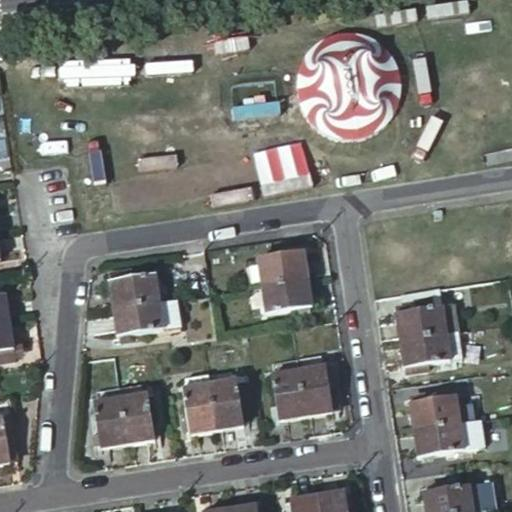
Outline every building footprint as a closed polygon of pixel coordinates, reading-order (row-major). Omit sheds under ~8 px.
[(307,281),(303,253),(297,254),(290,255),(257,260),(261,288),(307,281)] [(115,276),(116,282),(132,279),(131,273),(115,276)] [(109,283),(113,310),(159,303),(155,275),(132,279),(116,282),(109,283)] [(311,307),(307,281),(261,288),(253,289),(255,306),(264,305),(265,314),(311,307)] [(404,316),(398,317),(402,343),(459,334),(456,312),(445,313),(444,308),(441,309),(438,290),(400,296),(404,316)] [(176,301),(159,303),(163,330),(180,328),(176,301)] [(117,337),(163,330),(159,303),(113,310),(117,337)] [(0,351),(10,349),(6,322),(0,322),(0,351)] [(459,334),(402,343),(406,371),(412,370),(432,367),(462,362),(459,334)] [(0,361),(12,359),(10,349),(0,351),(0,361)] [(304,418),(332,414),(331,406),(329,388),(327,373),(322,374),(320,361),(297,365),(304,418)] [(277,422),(304,418),(297,365),(272,368),(273,381),(270,383),(277,422)] [(432,367),(412,370),(413,376),(433,373),(432,367)] [(208,382),(208,378),(186,381),(188,394),(182,395),(188,436),(215,431),(208,382)] [(208,382),(215,431),(242,428),(236,387),(232,388),(230,379),(208,382)] [(335,387),(329,388),(331,406),(337,405),(335,387)] [(126,445),(153,441),(148,400),(142,401),(141,390),(118,394),(126,445)] [(99,449),(126,445),(118,394),(94,398),(95,408),(92,408),(99,449)] [(456,398),(411,405),(415,431),(461,424),(456,398)] [(0,423),(2,423),(7,457),(13,455),(9,422),(12,422),(9,403),(0,404),(0,423)] [(461,424),(415,431),(419,460),(485,450),(480,421),(461,424)] [(480,511),(486,511),(482,484),(425,494),(427,511),(480,511)] [(320,511),(348,511),(345,492),(318,497),(320,511)] [(292,511),(320,511),(318,497),(291,501),(292,511)]
